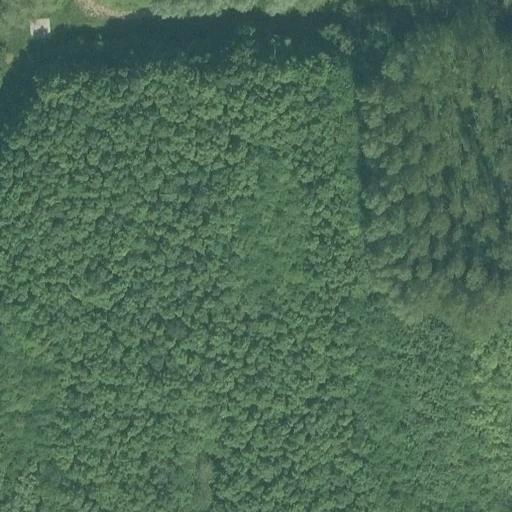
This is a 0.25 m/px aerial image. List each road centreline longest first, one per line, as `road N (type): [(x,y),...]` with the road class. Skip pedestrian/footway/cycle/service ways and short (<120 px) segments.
road 1 (track): [(36,31),(363,0)]
road 2 (track): [(60,0),(36,31),(0,120)]
